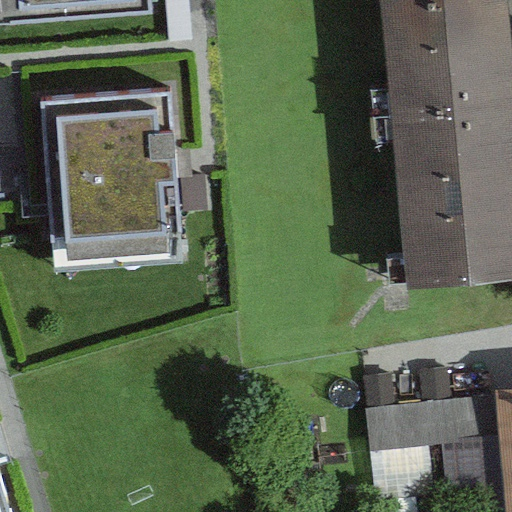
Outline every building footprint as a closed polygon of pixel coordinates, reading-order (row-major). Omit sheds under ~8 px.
[(152,0),(9,0),(11,17),(153,7),(152,0)] [(385,0),(395,109),(511,98),(511,83),(504,0),(385,0)] [(41,96),(51,236),(181,227),(171,87),(41,96)] [(511,268),(511,98),(395,109),(411,279),(511,268)] [(511,511),(511,388),(487,390),(496,511),(511,511)] [(432,475),(425,436),(374,445),(381,484),(432,475)] [(0,511),(12,511),(0,472),(0,511)]
